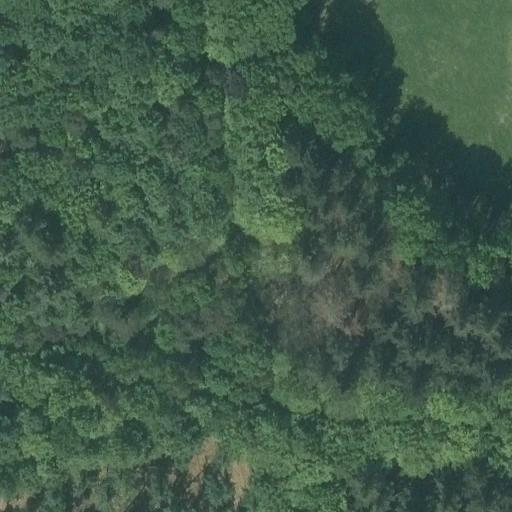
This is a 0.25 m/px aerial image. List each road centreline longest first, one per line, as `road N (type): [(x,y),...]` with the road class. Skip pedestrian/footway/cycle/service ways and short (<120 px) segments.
road 1 (track): [(289,389),(207,0)]
road 2 (track): [(289,389),(511,400)]
road 3 (track): [(509,400),(428,215)]
road 4 (track): [(125,363),(289,389)]
road 5 (track): [(0,312),(125,363)]
road 6 (track): [(310,511),(289,389)]
